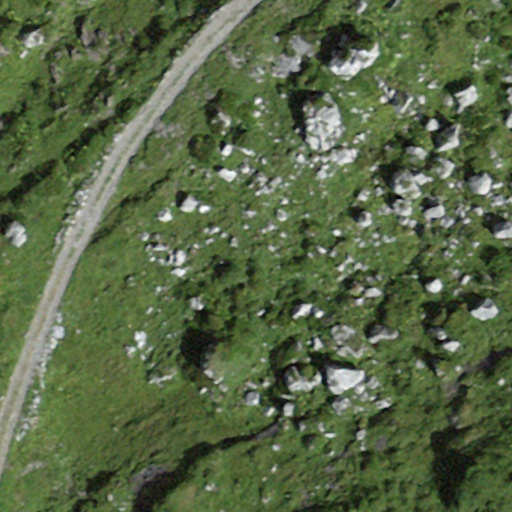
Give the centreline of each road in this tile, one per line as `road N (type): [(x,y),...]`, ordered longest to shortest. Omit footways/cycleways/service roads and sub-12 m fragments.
road 1 (track): [(0,476),(24,360),(60,269),(144,129)]
road 2 (track): [(246,0),(217,26),(144,129)]
